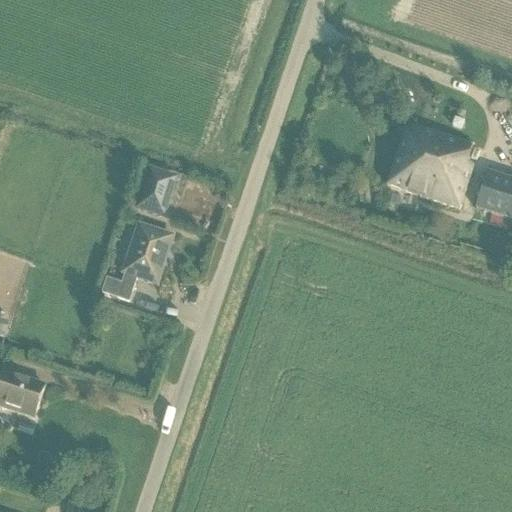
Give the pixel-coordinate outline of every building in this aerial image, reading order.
[(455,118),(453,127),(463,130),(465,122),(455,118)] [(474,146),(408,124),(388,188),(461,212),(476,168),(468,165),(474,146)] [(165,220),(179,179),(150,169),(136,210),(165,220)] [(511,222),(511,179),(489,172),(476,210),(511,222)] [(108,280),(103,294),(130,303),(139,278),(158,285),(173,238),(138,226),(122,275),(125,276),(123,285),(108,280)] [(47,387),(3,372),(3,373),(0,371),(0,408),(35,421),(47,387)]
